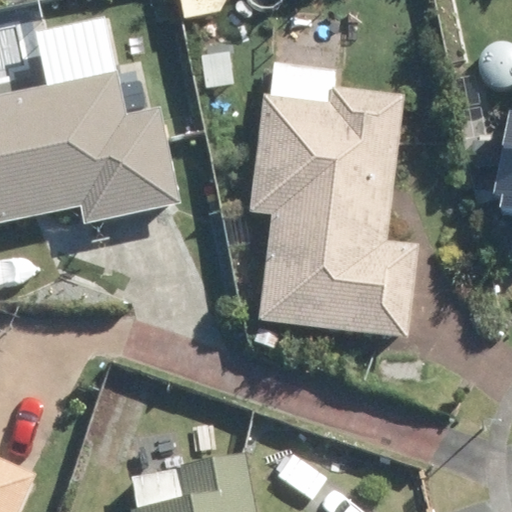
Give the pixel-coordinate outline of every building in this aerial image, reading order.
[(223,21),(219,0),(172,0),(177,29),(223,21)] [(272,213),(258,319),(404,338),(416,245),(382,240),(400,98),(329,88),(330,71),(272,65),(269,94),(264,94),(249,209),(272,213)] [(113,69),(0,93),(0,223),(80,206),(83,224),(179,203),(159,107),(123,114),(113,69)] [(495,146),(472,146),(472,170),(495,169),(495,146)] [(178,168),(186,201),(216,194),(208,161),(178,168)] [(250,344),(273,349),(276,334),(254,329),(250,344)] [(0,511),(34,511),(49,479),(0,457),(0,511)] [(262,511),(255,462),(144,481),(149,511),(262,511)]
